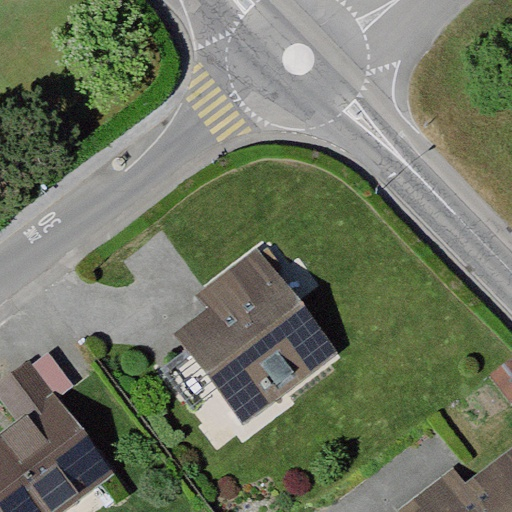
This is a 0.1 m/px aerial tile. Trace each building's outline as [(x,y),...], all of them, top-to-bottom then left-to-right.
[(188,309),(203,328),(259,286),(244,266),(188,309)] [(203,328),(170,353),(229,432),(319,365),(259,286),(203,328)] [(511,382),(506,374),(482,390),(501,416),(511,407),(511,382)] [(14,379),(0,390),(0,422),(13,439),(43,416),(14,379)] [(0,511),(57,511),(95,484),(43,416),(13,439),(0,449),(0,511)] [(511,511),(511,463),(450,511),(511,511)]
